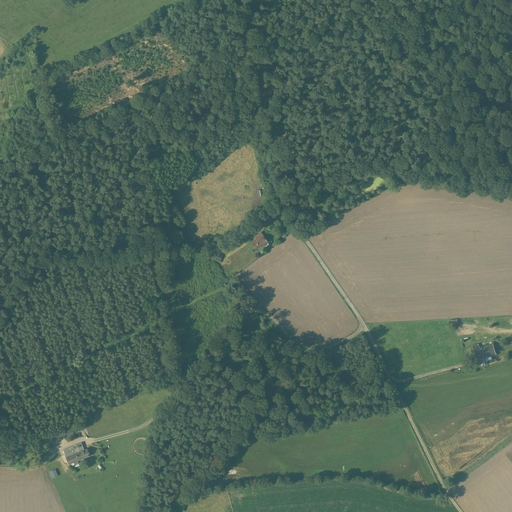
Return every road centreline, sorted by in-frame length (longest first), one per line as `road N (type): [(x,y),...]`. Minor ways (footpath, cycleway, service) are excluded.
road 1 (track): [(364,327),(307,350),(265,313),(249,311),(147,424),(79,440),(43,464),(0,468)]
road 2 (track): [(239,0),(278,193),(392,383)]
road 3 (track): [(392,383),(460,511)]
